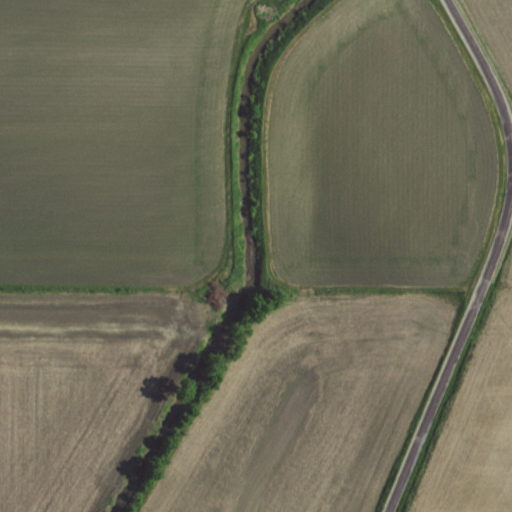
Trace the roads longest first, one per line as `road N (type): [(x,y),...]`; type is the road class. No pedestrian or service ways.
road 1 (residential): [(386,511),(511,195)]
road 2 (residential): [(511,129),(447,0)]
